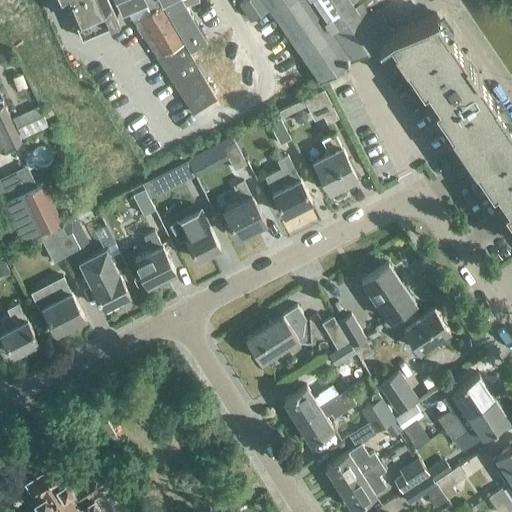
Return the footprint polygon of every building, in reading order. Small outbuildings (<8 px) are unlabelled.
[(118,21),(108,0),(65,0),(81,37),(118,21)] [(160,0),(113,0),(116,5),(117,5),(121,15),(147,4),(150,11),(139,17),(162,53),(157,56),(192,112),(216,98),(188,49),(175,27),(160,0)] [(160,0),(175,27),(188,49),(205,39),(192,17),(183,0),(160,0)] [(250,18),(267,6),(263,0),(241,0),(239,2),(250,18)] [(265,0),(320,80),(377,40),(392,30),(375,6),(382,0),(265,0)] [(392,31),(377,40),(378,42),(388,35),(422,85),(426,82),(438,99),(434,102),(491,187),(495,184),(507,201),(503,204),(511,217),(511,124),(436,13),(392,31)] [(21,72),(12,76),(17,89),(26,86),(21,72)] [(294,110),(306,103),(310,111),(314,118),(322,114),(326,122),(338,116),(326,93),(323,87),(291,104),(294,110)] [(0,105),(0,149),(21,139),(3,104),(0,105)] [(11,117),(21,137),(47,124),(37,104),(11,117)] [(294,110),(291,104),(277,110),(280,117),(294,110)] [(279,143),(291,138),(280,116),(269,122),(279,143)] [(330,190),(357,176),(334,131),(321,138),(322,138),(328,151),(314,159),(330,190)] [(234,168),(245,163),(234,141),(223,147),(234,168)] [(299,177),(293,166),(287,153),(276,159),(280,166),(264,174),(284,214),(311,200),(299,176),(299,177)] [(194,173),(186,159),(176,165),(183,179),(194,173)] [(155,175),(141,182),(144,187),(149,196),(162,190),(155,175)] [(238,236),(265,221),(251,193),(250,194),(243,179),(234,184),(241,199),(223,208),(238,236)] [(61,220),(42,182),(0,202),(0,205),(18,241),(61,220)] [(143,214),(154,208),(149,196),(144,187),(132,193),(143,214)] [(200,207),(169,223),(178,241),(186,237),(196,258),(220,246),(200,207)] [(84,230),(94,224),(85,209),(75,215),(84,230)] [(70,217),(60,222),(49,228),(64,255),(79,246),(71,231),(70,217)] [(64,255),(49,228),(39,233),(53,260),(64,255)] [(147,283),(175,269),(162,243),(161,243),(154,229),(143,235),(150,249),(134,257),(147,283)] [(107,246),(92,253),(80,260),(92,283),(91,284),(103,306),(129,293),(119,271),(120,271),(107,246)] [(0,254),(0,273),(8,269),(0,254)] [(389,319),(410,304),(415,301),(402,281),(387,260),(373,270),(367,274),(361,278),(388,318),(389,319)] [(56,331),(84,316),(71,290),(70,290),(63,275),(51,281),(59,296),(42,305),(56,331)] [(12,354),(38,340),(26,318),(18,302),(6,308),(15,324),(0,331),(12,354)] [(389,319),(388,318),(384,321),(387,326),(393,334),(404,327),(418,347),(419,349),(442,334),(449,329),(444,321),(433,306),(418,316),(410,304),(389,319)] [(303,321),(300,321),(298,319),(291,307),(282,313),(282,312),(245,336),(260,360),(272,353),(297,337),(299,341),(311,340),(310,319),(303,319),(303,321)] [(352,344),(364,337),(365,337),(350,313),(337,320),(352,344)] [(337,346),(348,339),(345,334),(332,314),(331,315),(321,321),(337,346)] [(364,337),(352,344),(351,345),(359,357),(372,350),(367,343),(364,338),(364,337)] [(355,351),(351,345),(348,341),(328,354),(335,364),(355,351)] [(417,395),(398,368),(377,383),(396,410),(417,395)] [(451,411),(440,419),(445,427),(493,395),(478,372),(451,390),(442,396),(451,411)] [(297,419),(337,394),(331,384),(319,392),(320,396),(316,399),(306,384),(283,398),(297,419)] [(337,394),(297,419),(311,441),(333,427),(326,415),(330,412),(334,417),(355,402),(346,388),(338,394),(337,394)] [(370,399),(372,403),(361,410),(367,420),(387,407),(381,397),(376,390),(371,393),(373,396),(370,399)] [(493,395),(445,427),(451,436),(472,421),(482,436),(509,418),(493,395)] [(403,427),(422,414),(415,404),(396,417),(403,427)] [(393,418),(387,407),(367,420),(374,430),(393,418)] [(98,457),(121,442),(107,421),(84,436),(98,457)] [(339,485),(379,459),(373,450),(368,453),(361,441),(348,450),(347,450),(325,464),(339,485)] [(474,462),(493,455),(488,442),(469,449),(474,462)] [(506,482),(511,478),(511,444),(490,459),(506,482)] [(102,511),(123,499),(111,481),(108,483),(97,465),(73,480),(56,454),(23,475),(34,492),(32,493),(40,506),(45,503),(51,511),(102,511)] [(401,491),(428,473),(417,456),(399,468),(402,473),(394,479),(401,491)] [(444,458),(428,469),(427,470),(430,474),(434,480),(451,468),(444,458)] [(379,459),(339,485),(353,507),(375,492),(386,485),(378,473),(385,469),(379,459)] [(451,484),(465,475),(458,464),(435,480),(446,497),(456,491),(451,484)] [(434,480),(430,474),(403,491),(409,502),(436,484),(434,480)] [(511,478),(506,482),(508,485),(503,488),(511,501),(511,478)]
